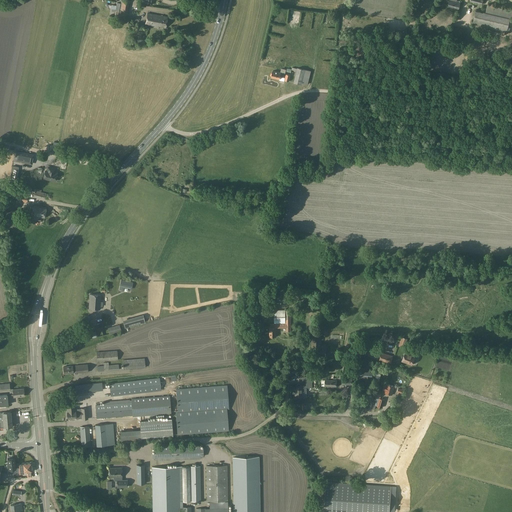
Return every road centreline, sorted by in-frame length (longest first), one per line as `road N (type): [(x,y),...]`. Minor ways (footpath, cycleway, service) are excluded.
road 1 (primary): [(39,447),(33,339),(48,276),(82,214),(163,125)]
road 2 (residential): [(349,414),(276,414),(232,437),(40,453)]
road 3 (track): [(511,105),(333,92)]
road 4 (unclassified): [(333,92),(290,95),(200,132),(163,125)]
road 5 (primary): [(163,125),(207,59),(225,0)]
road 6 (track): [(0,146),(117,175)]
